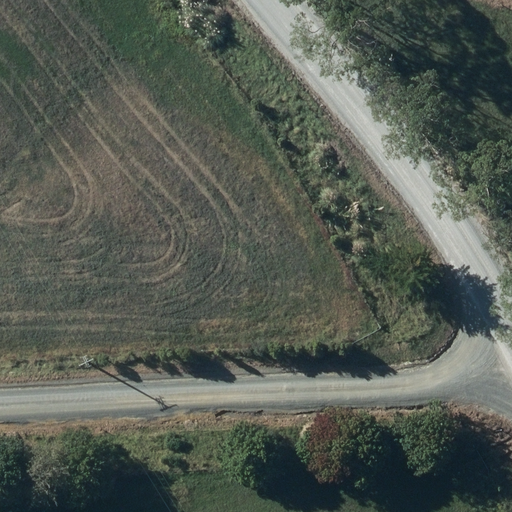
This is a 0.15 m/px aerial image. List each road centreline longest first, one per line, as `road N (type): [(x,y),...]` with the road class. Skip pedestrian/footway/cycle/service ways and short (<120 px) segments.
road 1 (unclassified): [(0,410),(413,388),(506,348)]
road 2 (unclassified): [(506,348),(389,158),(260,0)]
